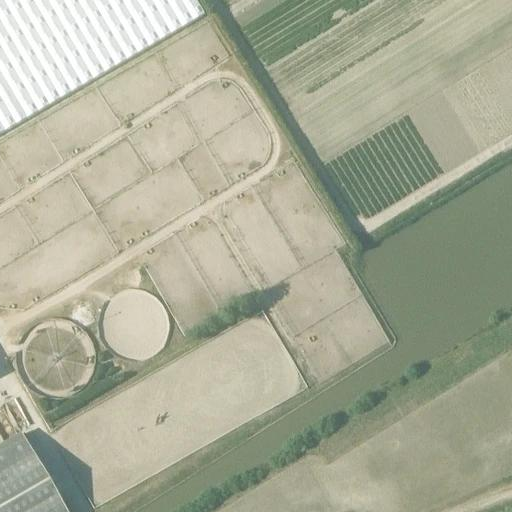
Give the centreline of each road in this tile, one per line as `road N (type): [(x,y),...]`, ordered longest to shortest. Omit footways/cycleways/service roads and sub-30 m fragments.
road 1 (unknown): [(0,208),(211,73),(240,78),(278,138),(269,168)]
road 2 (unknown): [(269,168),(0,332)]
road 3 (unknown): [(87,511),(0,362)]
